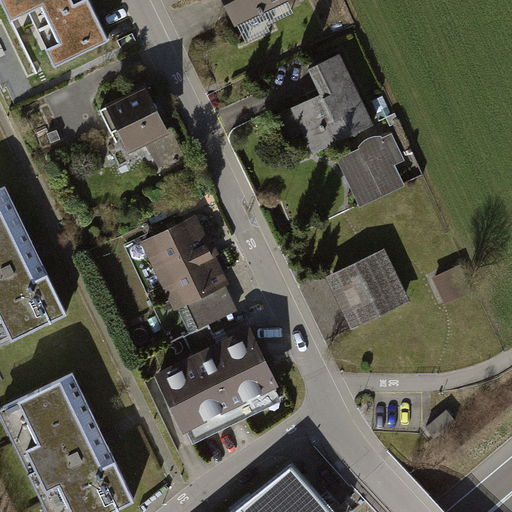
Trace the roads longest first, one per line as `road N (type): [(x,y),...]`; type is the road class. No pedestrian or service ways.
road 1 (residential): [(332,411),(136,0)]
road 2 (track): [(511,358),(459,379),(323,387)]
road 3 (residential): [(332,411),(191,511)]
road 4 (residential): [(411,511),(350,444),(332,411)]
